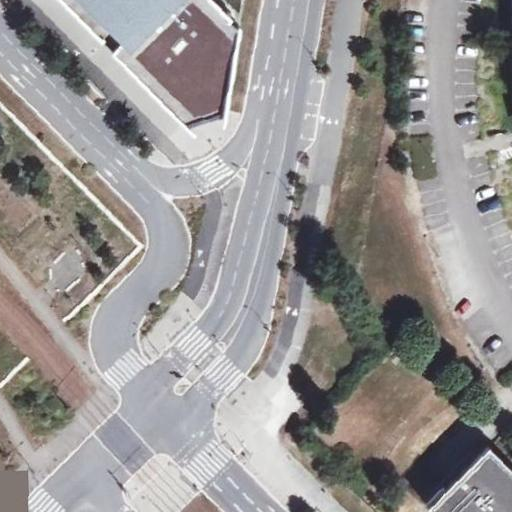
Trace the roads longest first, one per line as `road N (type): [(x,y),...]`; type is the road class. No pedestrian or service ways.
road 1 (trunk): [(157,411),(193,400),(221,376),(265,297),(292,142),(288,42)]
road 2 (trunk): [(288,42),(231,294),(216,323),(162,376),(157,411)]
road 3 (secondary): [(157,411),(106,352),(113,322),(165,258),(165,235),(131,178)]
road 4 (trunk): [(288,42),(266,67),(228,161),(203,178),(131,178)]
road 5 (secondary): [(131,178),(0,43)]
road 6 (secondary): [(255,511),(157,411)]
